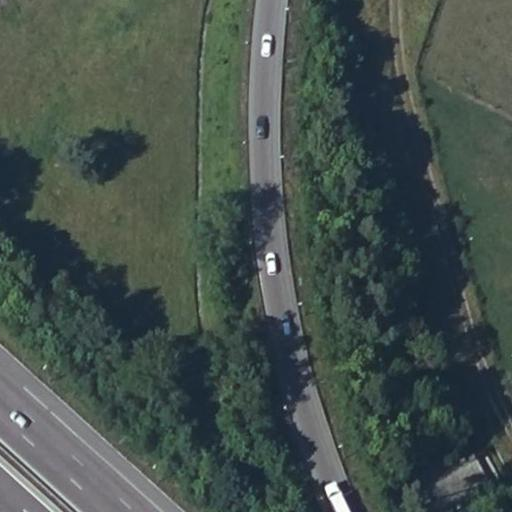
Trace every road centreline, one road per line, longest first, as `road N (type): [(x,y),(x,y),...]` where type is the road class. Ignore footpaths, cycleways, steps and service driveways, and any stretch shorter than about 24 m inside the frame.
road 1 (motorway): [(339,511),(282,341),(256,83),(263,0)]
road 2 (track): [(391,0),(394,64),(464,320),(511,434)]
road 3 (motorway): [(116,511),(0,406)]
